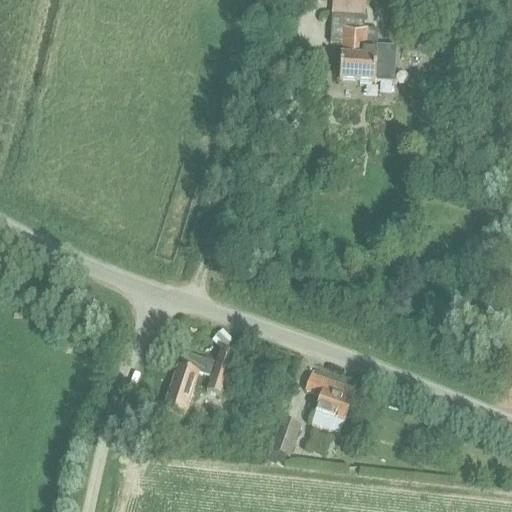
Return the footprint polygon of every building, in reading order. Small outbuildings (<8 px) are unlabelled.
[(377,36),(362,35),(363,7),(330,5),(328,51),(340,51),(339,88),(393,91),(394,54),(376,53),(377,36)] [(486,36),(474,36),(474,50),(486,50),(486,36)] [(207,395),(222,400),(235,361),(219,356),(216,367),(182,356),(164,412),(185,419),(198,378),(211,382),(207,395)] [(310,378),(304,395),(319,400),(313,417),(315,418),(342,428),(343,428),(355,394),(310,378)] [(238,385),(233,384),(228,398),(233,399),(238,385)] [(289,465),(300,433),(281,425),(269,457),(289,465)]
